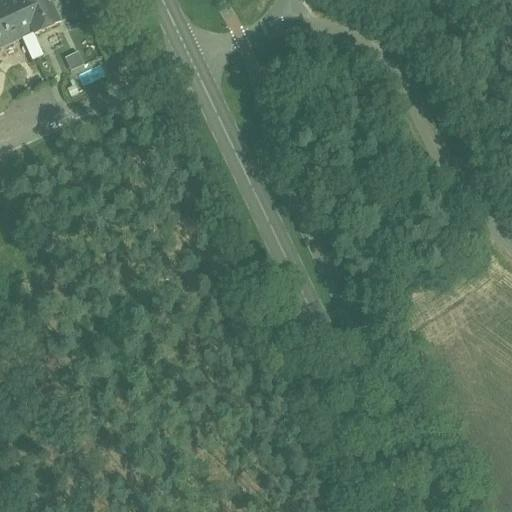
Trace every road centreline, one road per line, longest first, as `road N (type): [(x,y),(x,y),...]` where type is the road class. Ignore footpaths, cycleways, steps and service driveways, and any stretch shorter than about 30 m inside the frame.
road 1 (secondary): [(412,511),(193,62)]
road 2 (unclassified): [(289,24),(335,32),(382,68),(511,250)]
road 3 (unclassified): [(0,149),(193,62)]
